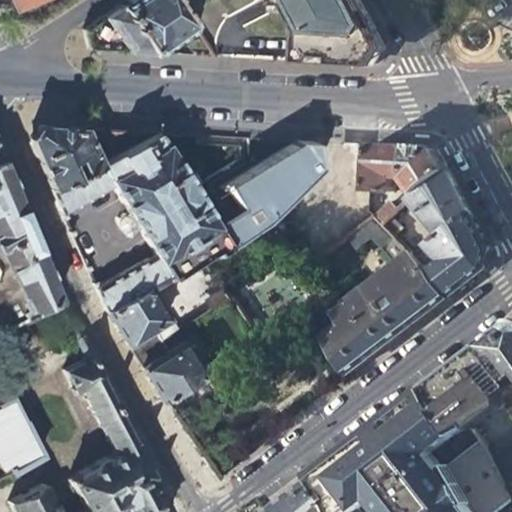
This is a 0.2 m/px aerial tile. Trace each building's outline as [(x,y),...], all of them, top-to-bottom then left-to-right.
[(34,0),(4,0),(9,10),(34,0)] [(174,36),(188,57),(189,58),(208,59),(168,0),(124,0),(115,6),(79,30),(85,50),(100,51),(131,53),(145,53),(146,56),(168,41),(174,36)] [(373,67),(383,51),(368,20),(357,0),(290,0),(325,64),(373,67)] [(481,38),(482,34),(481,30),(479,26),(476,23),(472,21),(468,21),(463,22),(460,24),(457,28),(456,32),(456,37),(457,41),(460,44),(464,46),(468,47),(472,47),(476,45),(479,42),(481,38)] [(97,136),(107,157),(150,134),(56,128),(37,127),(25,143),(46,190),(95,164),(85,143),(97,136)] [(121,273),(91,290),(101,313),(141,291),(188,264),(204,250),(208,257),(220,249),(223,248),(200,215),(185,191),(180,182),(150,134),(107,157),(95,164),(46,190),(57,215),(110,187),(133,226),(151,257),(121,273)] [(260,217),(315,170),(311,143),(287,141),(215,183),(228,202),(216,208),(200,215),(223,248),(234,240),(260,217)] [(409,182),(419,196),(448,171),(436,150),(374,146),(371,191),(397,196),(397,183),(400,181),(409,182)] [(0,326),(27,313),(54,300),(20,217),(0,167),(0,326)] [(412,203),(440,238),(471,215),(448,171),(419,196),(412,203)] [(394,204),(376,217),(385,227),(393,219),(401,212),(394,204)] [(443,262),(430,273),(452,296),(474,279),(487,269),(489,249),(471,215),(440,238),(431,246),(443,262)] [(397,265),(368,285),(405,332),(430,313),(452,296),(430,273),(415,258),(396,238),(385,227),(376,217),(348,237),(358,250),(372,239),(397,265)] [(403,231),(393,219),(385,227),(396,238),(403,231)] [(168,287),(181,314),(214,298),(200,271),(168,287)] [(316,323),(350,374),(368,360),(405,332),(368,285),(339,306),(340,307),(316,323)] [(161,320),(141,291),(101,313),(115,333),(124,346),(131,357),(155,341),(147,329),(161,320)] [(0,330),(27,317),(27,313),(0,326),(0,330)] [(484,346),(510,382),(511,385),(511,326),(510,326),(484,346)] [(172,330),(155,341),(131,357),(138,368),(146,379),(160,399),(198,373),(177,342),(179,341),(172,330)] [(511,417),(511,385),(510,382),(484,346),(428,389),(454,434),(470,425),(491,408),(500,401),(505,408),(511,417)] [(9,511),(163,511),(83,358),(59,370),(70,393),(78,388),(111,451),(65,479),(84,510),(80,511),(54,511),(39,483),(4,501),(9,511)] [(428,389),(311,479),(328,504),(329,506),(331,511),(354,511),(355,511),(495,511),(511,501),(511,494),(508,488),(481,441),(439,467),(427,449),(454,434),(428,389)] [(7,397),(0,400),(0,465),(5,472),(37,455),(7,397)] [(497,414),(505,408),(500,401),(491,408),(497,414)] [(317,511),(328,504),(311,479),(267,511),(317,511)]
